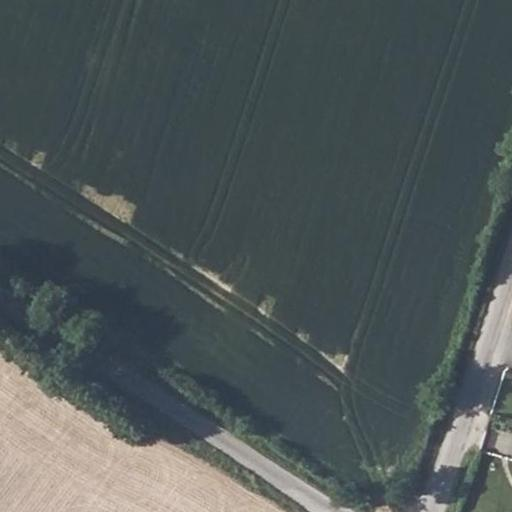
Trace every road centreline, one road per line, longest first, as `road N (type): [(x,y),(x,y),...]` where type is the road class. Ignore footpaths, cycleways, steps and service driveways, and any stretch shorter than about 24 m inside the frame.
road 1 (unclassified): [(0,294),(329,511)]
road 2 (unclassified): [(432,511),(511,268)]
